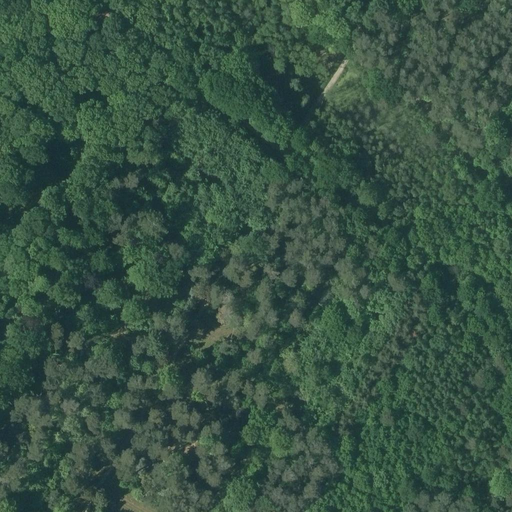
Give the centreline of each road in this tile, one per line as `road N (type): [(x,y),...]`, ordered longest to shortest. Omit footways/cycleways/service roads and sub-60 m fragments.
road 1 (track): [(98,511),(299,159)]
road 2 (track): [(511,331),(299,159)]
road 3 (track): [(299,159),(92,0)]
